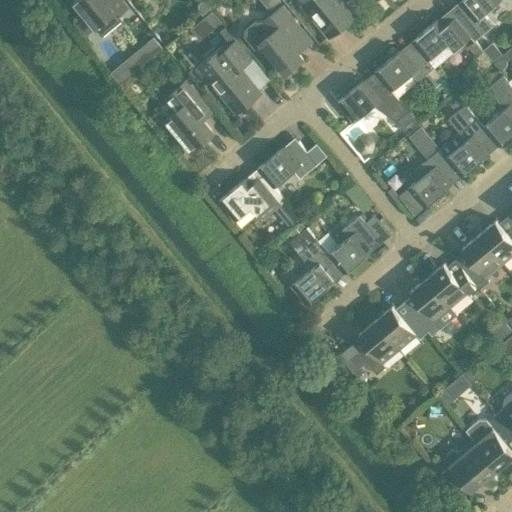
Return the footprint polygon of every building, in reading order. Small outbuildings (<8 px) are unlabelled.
[(119,14),(128,6),(122,0),(73,0),(82,11),(75,17),(74,21),(83,32),(87,32),(95,26),(102,35),(122,19),(119,14)] [(198,8),(202,13),(211,6),(206,0),(199,0),(198,2),(198,8)] [(259,0),(267,9),(277,0),(259,0)] [(304,0),(301,3),(327,34),(352,13),(340,0),(304,0)] [(458,0),(449,8),(475,39),(493,24),(484,12),(498,0),(458,0)] [(243,36),(254,49),(260,43),(283,71),(302,56),(288,39),(300,28),(280,4),(260,21),(252,20),(243,28),(243,36)] [(475,39),(449,8),(412,39),(434,66),(471,35),(474,40),(475,39)] [(221,20),(212,9),(203,17),(212,28),(221,20)] [(232,36),(224,27),(220,31),(227,40),(232,36)] [(155,35),(147,41),(156,51),(163,45),(155,35)] [(222,47),(199,67),(236,111),(259,91),(239,67),(250,58),(234,39),(223,48),(222,47)] [(434,66),(412,39),(375,69),(408,109),(409,109),(392,88),(411,72),(417,80),(434,66)] [(483,49),(492,61),(493,60),(501,53),(492,42),(483,49)] [(502,52),(501,53),(493,60),(501,70),(510,62),(502,52)] [(135,68),(127,57),(112,69),(121,80),(135,68)] [(419,121),(408,109),(375,69),(338,100),(354,120),(374,103),(396,119),(408,129),(419,121)] [(502,108),(483,124),(499,144),(511,132),(511,84),(503,73),(491,83),(502,108)] [(503,73),(511,84),(511,76),(509,80),(503,73)] [(432,82),(439,90),(447,82),(441,75),(432,82)] [(190,150),(212,131),(191,105),(201,97),(186,79),(166,96),(176,109),(164,119),(190,150)] [(453,108),(462,101),(455,93),(447,100),(453,108)] [(499,144),(483,124),(466,103),(448,117),(460,131),(440,147),(462,174),(499,144)] [(414,140),(425,131),(421,126),(409,135),(414,140)] [(258,166),(274,185),(294,169),(300,176),(317,162),(295,135),(258,166)] [(424,205),(462,174),(440,147),(410,172),(416,179),(408,186),(424,205)] [(291,226),(301,218),(274,185),(258,166),(219,199),(235,219),(252,205),(262,217),(275,206),(291,226)] [(362,210),(372,201),(366,194),(365,192),(354,201),(362,210)] [(318,238),(316,236),(345,271),(382,240),(360,213),(342,228),(348,235),(338,243),(328,231),(319,239),(318,238)] [(511,224),(506,230),(496,218),(479,233),(503,261),(511,253),(511,224)] [(307,302),(345,271),(316,236),(318,238),(307,224),(289,239),(311,266),(291,282),(307,302)] [(462,247),(471,258),(463,266),(480,287),(489,279),(486,275),(503,261),(479,233),(462,247)] [(454,273),(444,261),(427,275),(451,304),(468,290),(471,294),(480,287),(463,266),(454,273)] [(457,312),(451,304),(427,275),(410,290),(420,301),(411,309),(428,330),(431,333),(457,312)] [(393,304),(375,318),(399,347),(416,333),(419,337),(428,330),(411,309),(402,316),(393,304)] [(490,326),(500,338),(511,328),(502,316),(490,326)] [(382,361),(399,347),(375,318),(358,332),(368,344),(359,351),(367,361),(376,373),(385,365),(382,361)] [(367,361),(359,351),(352,343),(339,353),(354,371),(367,361)] [(470,364),(465,357),(457,362),(463,369),(470,364)] [(446,387),(438,394),(447,404),(455,398),(446,387)] [(511,389),(505,396),(503,404),(505,405),(496,412),(511,431),(511,389)] [(511,454),(511,448),(505,440),(511,434),(511,431),(496,412),(488,419),(487,418),(478,418),(466,429),(474,437),(498,466),(511,454)] [(474,437),(457,451),(454,448),(444,455),(472,488),(498,466),(474,437)] [(461,481),(448,466),(441,472),(454,487),(461,481)]
